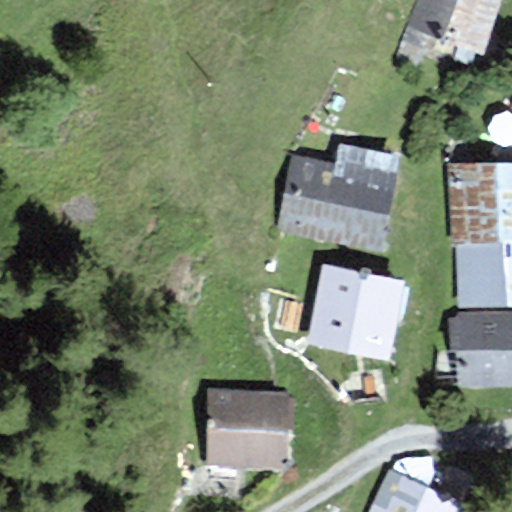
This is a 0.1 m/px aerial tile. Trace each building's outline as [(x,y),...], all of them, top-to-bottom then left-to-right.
[(477,48),(495,0),(409,0),(402,20),(477,48)] [(328,161),(289,154),(277,221),(378,239),(395,146),(333,135),(328,161)] [(449,231),(511,230),(511,157),(448,158),(449,231)] [(452,302),(511,301),(511,235),(452,236),(452,302)] [(404,279),(317,261),(300,342),(387,360),(404,279)] [(511,306),(442,306),(442,388),(511,388),(511,306)] [(289,478),(289,389),(210,389),(210,478),(289,478)] [(462,511),(466,503),(385,465),(362,511),(462,511)]
